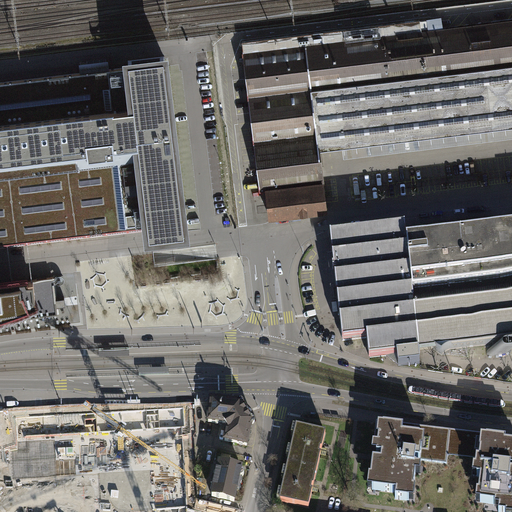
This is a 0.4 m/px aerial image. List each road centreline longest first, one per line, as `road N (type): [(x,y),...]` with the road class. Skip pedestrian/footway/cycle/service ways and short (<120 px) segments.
road 1 (secondary): [(0,384),(279,386)]
road 2 (unclassified): [(511,198),(314,223),(282,235),(271,249)]
road 3 (secondary): [(247,339),(0,348)]
road 4 (secondary): [(511,397),(379,375),(282,347)]
road 5 (secondary): [(279,386),(511,422)]
road 6 (residential): [(279,386),(254,511)]
